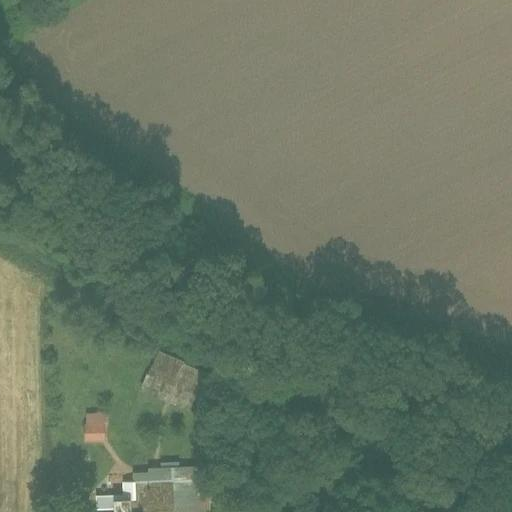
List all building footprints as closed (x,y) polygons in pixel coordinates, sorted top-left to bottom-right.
[(208,373),(158,350),(141,386),(191,409),(208,373)] [(107,422),(107,412),(87,413),(87,422),(104,422),(107,422)] [(87,422),(84,423),(85,438),(104,438),(104,422),(87,422)] [(171,509),(194,509),(193,491),(193,476),(193,464),(169,465),(170,478),(171,509)] [(146,470),(132,470),(132,479),(170,478),(169,465),(146,466),(146,470)] [(211,491),(210,476),(193,476),(193,491),(206,491),(211,491)] [(171,509),(170,478),(132,479),(128,479),(128,493),(129,510),(171,509)] [(207,508),(206,491),(193,491),(194,509),(207,508)] [(128,493),(111,494),(111,511),(128,511),(129,510),(128,493)]
